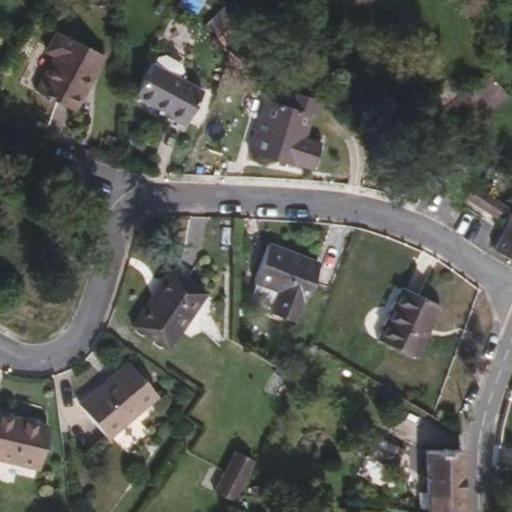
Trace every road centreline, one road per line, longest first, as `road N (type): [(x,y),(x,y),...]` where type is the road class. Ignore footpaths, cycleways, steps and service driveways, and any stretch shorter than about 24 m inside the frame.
road 1 (residential): [(511,285),(381,210),(138,190),(124,197)]
road 2 (residential): [(124,197),(84,335),(64,354),(35,360),(0,347)]
road 3 (tertiary): [(511,343),(479,450),(481,511)]
